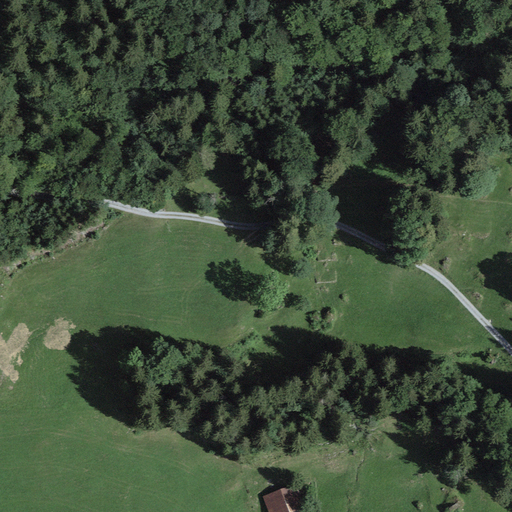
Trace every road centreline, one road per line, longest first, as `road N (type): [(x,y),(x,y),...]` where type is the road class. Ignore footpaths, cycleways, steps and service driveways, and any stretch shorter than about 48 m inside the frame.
road 1 (track): [(511,351),(427,267),(354,231),(288,220),(226,226),(0,192)]
road 2 (track): [(0,158),(259,75),(405,54),(511,53)]
